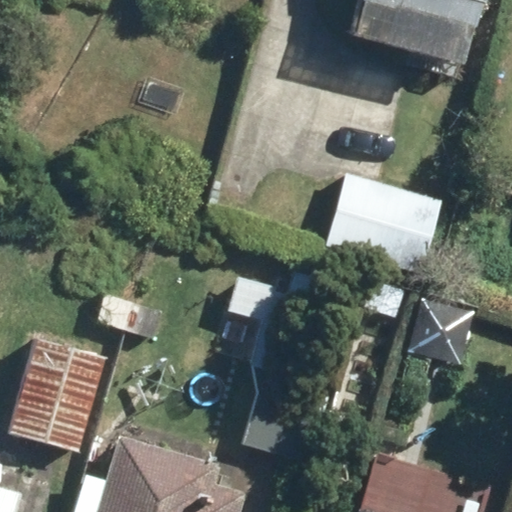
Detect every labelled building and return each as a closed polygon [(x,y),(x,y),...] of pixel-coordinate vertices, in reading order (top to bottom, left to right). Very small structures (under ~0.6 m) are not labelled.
[(478,0),(356,0),(350,27),(464,57),(478,0)] [(331,205),(311,199),(298,240),(418,277),(443,198),(343,167),(331,205)] [(283,275),(242,264),(218,354),(263,367),(243,442),(304,458),(352,279),(287,262),(283,275)] [(469,306),(418,296),(407,349),(459,359),(469,306)] [(75,452),(100,347),(32,331),(8,437),(75,452)] [(219,459),(116,431),(93,511),(235,511),(243,487),(213,479),(219,459)] [(0,511),(9,511),(18,485),(0,479),(0,511)] [(389,511),(387,511),(356,502),(353,511),(389,511)]
